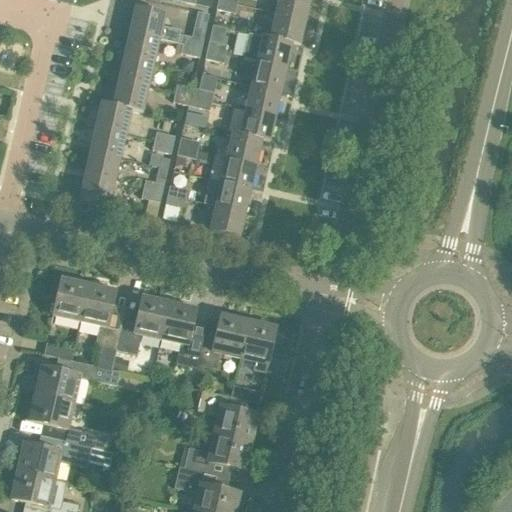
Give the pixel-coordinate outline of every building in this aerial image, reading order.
[(279,0),(276,17),(305,23),(310,0),(279,0)] [(217,2),(215,12),(234,16),(236,7),(217,2)] [(159,41),(177,45),(180,32),(162,28),(165,16),(134,9),(129,34),(159,41)] [(276,17),(271,41),(292,45),(300,47),(305,23),(276,17)] [(129,34),(123,58),(154,65),(159,41),(129,34)] [(248,35),(242,60),(258,64),(287,70),(292,45),(271,41),(263,39),(248,35)] [(184,38),(182,46),(201,50),(203,42),(202,42),(191,40),(184,38)] [(208,43),(206,52),(225,57),(227,48),(208,43)] [(199,60),(201,50),(182,46),(180,56),(199,60)] [(204,62),(205,62),(223,66),(225,57),(206,52),(204,62)] [(123,58),(118,83),(148,89),(154,65),(123,58)] [(188,63),(182,67),(181,71),(190,74),(193,64),(188,63)] [(258,64),(252,88),(281,94),(286,70),(258,64)] [(118,83),(113,108),(131,112),(143,114),(148,89),(118,83)] [(176,86),(174,96),(192,100),(194,91),(176,86)] [(252,88),(247,112),(276,118),(281,94),(252,88)] [(213,95),(197,91),(194,91),(192,100),(211,104),(213,95)] [(172,105),(188,108),(189,109),(192,100),(174,96),(172,105)] [(209,113),(211,104),(192,100),(189,109),(209,113)] [(101,105),(95,130),(126,137),(131,112),(113,108),(101,105)] [(247,112),(241,138),(262,143),(270,144),(276,118),(247,112)] [(95,130),(90,154),(120,161),(126,137),(95,130)] [(156,134),(153,143),(172,148),(174,139),(156,134)] [(241,138),(232,136),(227,160),(257,167),(262,143),(241,138)] [(180,140),(178,149),(197,154),(199,144),(180,140)] [(151,153),(170,157),(172,148),(153,143),(151,153)] [(178,149),(176,158),(194,163),(197,154),(178,149)] [(90,154),(84,179),(115,185),(120,161),(90,154)] [(215,158),(209,182),(222,185),(251,191),(257,167),(227,160),(215,158)] [(167,171),(170,161),(163,159),(162,167),(159,166),(158,170),(167,171)] [(79,204),(109,210),(115,185),(84,179),(79,204)] [(163,187),(144,183),(143,192),(161,196),(163,187)] [(222,185),(216,209),(246,215),(251,191),(222,185)] [(187,193),(169,188),(167,197),(185,202),(187,193)] [(141,201),(158,205),(159,205),(161,196),(143,192),(141,201)] [(167,197),(165,206),(183,211),(185,202),(167,197)] [(240,240),(246,215),(216,209),(211,234),(240,240)] [(61,282),(52,318),(80,324),(88,288),(61,282)] [(88,288),(80,324),(100,329),(95,349),(115,353),(120,334),(106,330),(112,308),(115,294),(88,288)] [(120,334),(115,353),(137,358),(141,339),(161,343),(169,307),(141,300),(138,314),(133,337),(120,334)] [(169,307),(161,343),(179,348),(175,366),(187,369),(196,371),(197,367),(198,367),(205,334),(192,331),(196,313),(169,307)] [(205,334),(198,367),(217,371),(220,357),(240,362),(248,326),(219,319),(215,337),(205,334)] [(248,326),(240,362),(254,365),(252,372),(264,375),(275,332),(248,326)] [(47,344),(44,357),(59,360),(71,363),(74,351),(47,344)] [(114,359),(112,370),(126,373),(128,362),(114,359)] [(79,378),(79,379),(116,388),(119,374),(111,373),(96,369),(82,366),(79,378)] [(35,374),(32,386),(34,388),(36,389),(35,397),(73,406),(79,380),(79,379),(79,378),(56,373),(41,370),(40,372),(38,372),(35,374)] [(234,389),(231,401),(247,404),(258,407),(261,395),(234,389)] [(202,394),(197,416),(217,420),(213,438),(250,447),(256,419),(244,416),(219,410),(222,398),(202,394)] [(30,404),(25,423),(28,424),(43,427),(65,432),(67,433),(67,431),(73,406),(35,397),(33,404),(30,404)] [(63,443),(63,444),(91,451),(91,450),(93,451),(105,453),(105,454),(107,442),(108,440),(96,437),(67,431),(67,433),(65,432),(63,443)] [(188,452),(184,472),(202,477),(204,477),(207,465),(231,471),(244,473),(250,447),(213,438),(208,457),(188,452)] [(17,452),(14,464),(16,467),(18,467),(17,474),(54,483),(58,464),(86,471),(91,451),(63,444),(60,456),(38,451),(23,448),(22,450),(20,450),(17,452)] [(178,475),(175,490),(197,496),(193,511),(240,511),(241,507),(239,504),(237,504),(238,497),(226,494),(199,488),(202,477),(184,472),(179,471),(178,475)] [(10,484),(7,496),(9,499),(11,499),(10,502),(25,506),(47,511),(46,511),(76,511),(78,508),(61,504),(65,486),(54,483),(17,474),(15,480),(15,483),(13,482),(10,484)]
